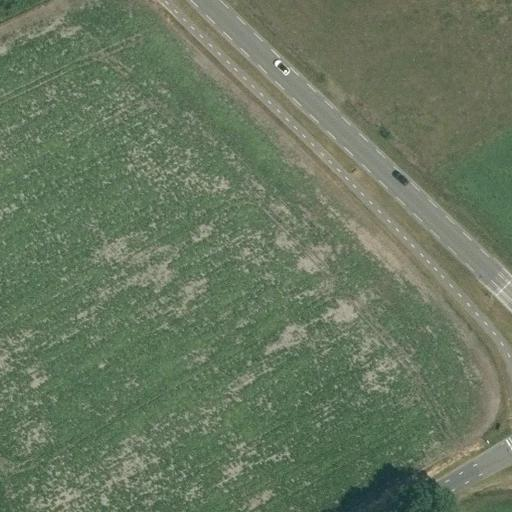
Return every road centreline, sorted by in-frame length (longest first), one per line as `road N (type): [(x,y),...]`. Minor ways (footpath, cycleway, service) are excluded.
road 1 (primary): [(511,298),(200,0)]
road 2 (unclassified): [(406,511),(511,452)]
